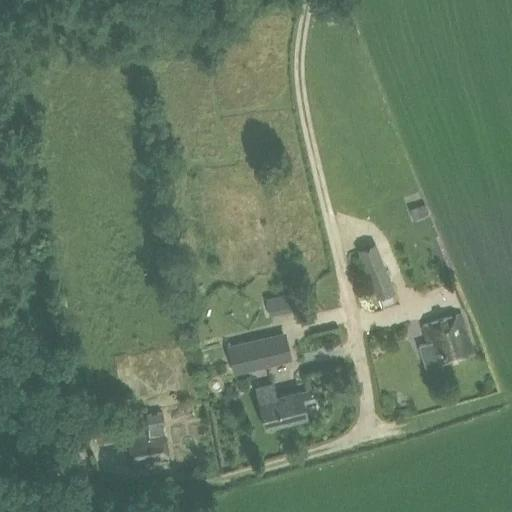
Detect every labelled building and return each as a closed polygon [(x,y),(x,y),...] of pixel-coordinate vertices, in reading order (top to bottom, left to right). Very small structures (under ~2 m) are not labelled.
[(423,204),(409,209),(413,220),(428,215),(423,204)] [(277,240),(267,242),(271,258),(281,256),(277,240)] [(381,258),(363,265),(376,298),(394,291),(381,258)] [(472,351),(460,313),(422,325),(427,343),(419,345),(425,365),(437,362),(472,351)] [(273,335),(252,340),(259,369),(279,363),(273,335)] [(300,391),(287,393),(275,396),(272,384),(255,388),(264,427),(293,421),(306,418),(303,404),(314,401),(312,392),(301,395),(300,391)] [(93,406),(97,442),(98,441),(117,439),(113,403),(93,406)] [(128,435),(132,464),(169,460),(165,433),(164,432),(163,425),(164,425),(163,411),(145,414),(147,427),(148,432),(128,435)]
